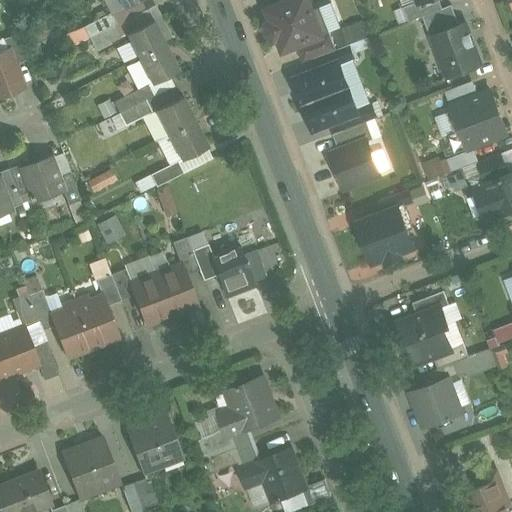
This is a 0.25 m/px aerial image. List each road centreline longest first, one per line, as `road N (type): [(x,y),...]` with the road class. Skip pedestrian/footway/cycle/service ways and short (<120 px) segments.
road 1 (residential): [(334,305),(0,434)]
road 2 (secondary): [(219,0),(334,305)]
road 3 (secondary): [(334,305),(412,511)]
road 4 (residential): [(334,305),(511,237)]
